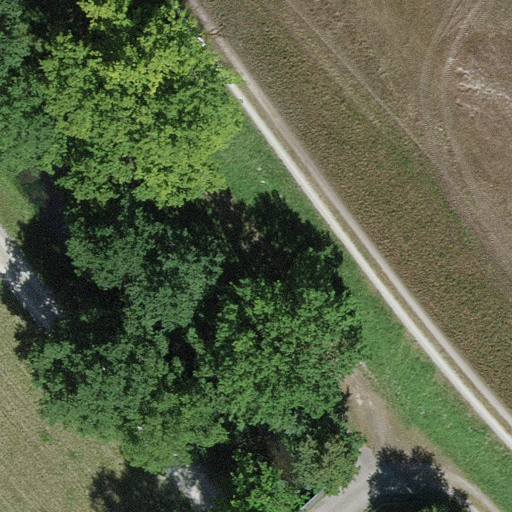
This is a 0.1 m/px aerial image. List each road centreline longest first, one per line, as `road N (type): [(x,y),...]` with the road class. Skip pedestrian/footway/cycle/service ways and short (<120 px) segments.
road 1 (track): [(176,0),(401,307),(511,431)]
road 2 (track): [(403,434),(85,0)]
road 3 (track): [(226,511),(0,246)]
